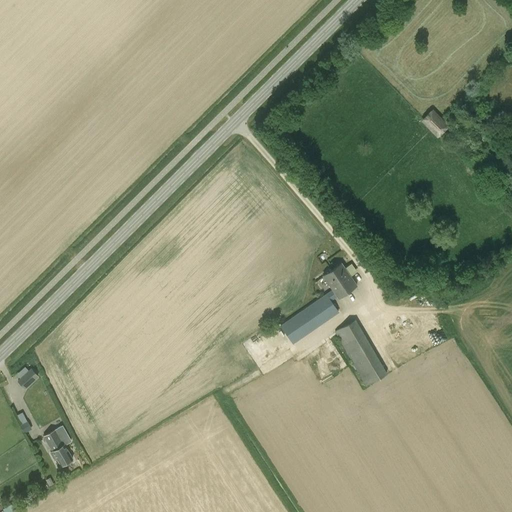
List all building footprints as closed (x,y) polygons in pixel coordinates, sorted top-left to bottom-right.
[(450,126),(433,108),(420,121),(437,139),(450,126)] [(323,276),(332,289),(324,295),(279,326),(292,344),(339,312),(330,301),(337,296),(338,299),(356,286),(341,263),(323,276)] [(334,331),(366,386),(387,374),(355,319),(334,331)] [(39,376),(31,368),(17,381),(24,389),(39,376)] [(22,422),(27,420),(23,412),(19,414),(22,422)] [(44,437),(52,451),(50,452),(54,460),(56,459),(60,466),(73,459),(65,445),(72,441),(63,426),(44,437)]
